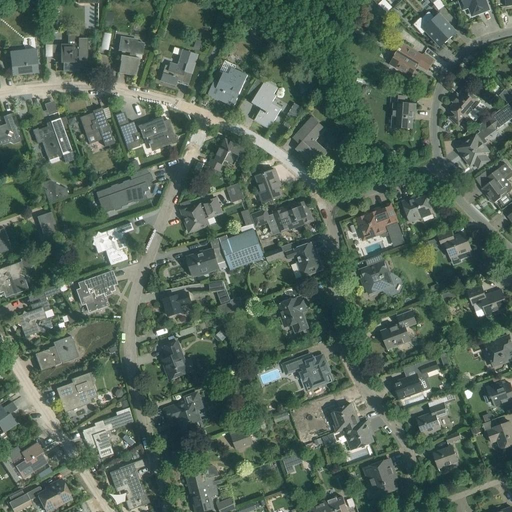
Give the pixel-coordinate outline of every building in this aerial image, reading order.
[(385,0),(383,0),(378,5),(386,13),(392,8),(385,0)] [(485,0),(460,0),(461,2),(462,2),(464,7),(468,5),(472,16),(489,10),(485,0)] [(420,18),(413,25),(422,34),(425,31),(438,45),(443,41),(445,43),(452,37),(450,34),(455,30),(448,23),(442,16),(437,20),(434,17),(429,12),(422,18),(420,18)] [(244,14),(240,24),(256,31),(259,22),(244,14)] [(101,49),(108,50),(111,34),(104,32),(101,49)] [(87,68),(87,38),(79,39),(79,35),(67,35),(67,45),(60,45),(60,53),(60,63),(63,63),(63,71),(73,71),(73,68),(87,68)] [(139,59),(138,58),(139,55),(142,55),(144,43),(130,41),(131,39),(128,39),(128,44),(120,42),(119,51),(122,52),(121,56),(120,55),(119,61),(120,61),(118,73),(135,76),(137,65),(138,65),(139,59)] [(199,50),(201,42),(196,40),(193,48),(199,50)] [(423,55),(422,57),(402,45),(391,64),(405,72),(411,76),(418,65),(427,70),(433,60),(424,55),(423,55)] [(11,68),(17,67),(18,75),(38,73),(36,49),(9,52),(11,68)] [(163,69),(163,72),(160,81),(175,86),(177,79),(182,80),(184,72),(191,74),(194,65),(197,55),(182,50),(177,65),(169,63),(167,70),(163,69)] [(212,86),(208,95),(215,98),(227,104),(229,99),(233,91),(239,94),(243,85),(248,75),(234,69),(236,65),(225,60),(220,71),(224,73),(221,79),(220,82),(215,80),(212,86)] [(252,103),(262,109),(255,120),(269,129),(275,121),(281,109),(271,103),(276,96),(274,94),(278,88),(265,80),(259,76),(253,86),(260,90),(257,94),(252,103)] [(450,109),(453,112),(449,117),(463,129),(469,121),(465,117),(462,114),(475,100),(464,90),(459,96),(457,94),(451,100),(455,104),(450,109)] [(412,129),(413,113),(415,114),(416,104),(404,103),(405,96),(394,96),(393,117),(396,118),(395,128),(412,129)] [(295,103),(289,114),(297,119),(303,107),(295,103)] [(511,109),(508,104),(476,128),(480,132),(482,130),(484,129),(486,129),(496,130),(511,118),(511,109)] [(89,144),(102,139),(104,147),(114,143),(102,108),(92,111),(93,113),(80,118),(89,144)] [(0,145),(9,143),(13,144),(20,142),(14,124),(10,114),(3,117),(7,128),(1,130),(0,127),(0,145)] [(38,128),(32,130),(33,132),(38,144),(42,142),(48,160),(62,155),(72,152),(63,128),(63,127),(64,127),(65,129),(68,128),(65,117),(60,119),(50,122),(52,125),(38,130),(38,128)] [(119,127),(126,145),(140,140),(139,137),(142,136),(143,139),(146,137),(149,144),(150,144),(152,149),(160,147),(160,148),(172,144),(171,139),(175,138),(170,124),(165,126),(162,117),(153,120),(153,122),(139,127),(140,132),(138,134),(133,122),(119,127)] [(293,138),(300,145),(296,149),(315,166),(322,159),(327,153),(320,147),(318,148),(313,143),(326,129),(313,117),(293,138)] [(286,122),(281,130),(287,133),(292,126),(286,122)] [(467,149),(462,153),(465,157),(464,158),(470,166),(474,163),(478,169),(489,161),(485,155),(489,152),(484,145),(487,142),(485,139),(486,129),(484,129),(482,130),(480,132),(476,135),(464,144),(467,149)] [(224,142),(215,160),(211,159),(208,166),(216,170),(222,173),(226,165),(223,164),(225,160),(234,165),(239,157),(244,159),(249,151),(228,140),(224,142)] [(136,161),(129,163),(132,172),(139,169),(136,161)] [(483,190),(486,195),(488,194),(494,203),(502,197),(501,195),(504,192),(506,195),(511,192),(511,189),(511,187),(506,180),(511,177),(511,175),(511,171),(506,164),(499,169),(486,178),(489,183),(484,187),(485,189),(483,190)] [(275,170),(266,173),(255,177),(265,202),(282,196),(277,183),(280,182),(275,170)] [(150,175),(151,174),(150,173),(137,178),(101,191),(96,193),(97,197),(100,205),(103,214),(129,205),(128,203),(135,200),(135,202),(145,199),(143,193),(148,191),(145,183),(149,182),(152,181),(150,175)] [(244,199),(238,183),(227,187),(232,203),(244,199)] [(53,189),(45,192),(46,195),(49,203),(69,196),(66,188),(64,188),(57,191),(53,189)] [(425,196),(413,201),(412,198),(402,202),(409,222),(417,219),(416,217),(431,211),(425,196)] [(187,225),(190,224),(192,231),(208,225),(206,219),(221,213),(222,212),(219,203),(218,204),(216,198),(201,203),(192,207),(194,213),(184,217),(187,225)] [(274,214),(267,217),(268,221),(267,221),(271,231),(282,227),(282,230),(296,225),(305,221),(304,219),(309,217),(305,205),(300,207),(299,205),(290,208),(274,214)] [(375,213),(359,219),(362,228),(360,229),(362,235),(364,234),(365,236),(368,235),(369,238),(378,234),(379,234),(380,236),(384,238),(390,236),(389,233),(386,225),(390,223),(396,221),(390,205),(385,207),(375,211),(375,213)] [(249,210),(242,213),(244,218),(247,226),(254,223),(251,215),(249,210)] [(264,210),(251,215),(255,226),(267,221),(268,221),(267,217),(264,210)] [(55,222),(48,225),(52,236),(59,233),(55,222)] [(122,233),(124,234),(133,230),(131,223),(91,237),(97,254),(113,248),(113,250),(117,251),(126,248),(122,237),(121,236),(122,233)] [(400,228),(390,232),(396,247),(406,243),(400,228)] [(3,229),(0,229),(0,253),(0,254),(11,250),(6,237),(3,229)] [(254,231),(230,240),(221,242),(222,247),(227,261),(228,261),(231,270),(264,258),(254,231)] [(450,231),(438,235),(442,247),(445,245),(450,258),(459,255),(461,260),(472,256),(470,251),(471,250),(465,233),(461,235),(454,238),(452,238),(450,231)] [(294,249),(286,252),(287,254),(289,259),(297,256),(303,271),(306,278),(323,271),(321,264),(317,255),(316,256),(311,243),(302,247),(294,249)] [(187,257),(193,277),(219,269),(218,264),(227,261),(222,247),(213,250),(213,249),(187,257)] [(268,262),(285,255),(282,247),(265,253),(268,262)] [(365,288),(372,285),(377,283),(380,290),(392,285),(381,255),(375,257),(365,261),(368,267),(362,269),(366,280),(363,282),(365,288)] [(0,292),(3,292),(5,291),(11,294),(25,290),(20,275),(19,273),(21,270),(23,269),(32,266),(28,256),(20,259),(21,262),(19,263),(18,262),(7,267),(0,269),(0,292)] [(81,289),(76,291),(81,305),(85,303),(89,312),(98,309),(108,306),(104,296),(111,294),(110,292),(108,287),(113,285),(116,284),(112,272),(106,274),(102,275),(84,282),(79,284),(80,287),(81,289)] [(57,286),(43,291),(46,298),(62,293),(57,286)] [(472,290),(468,292),(472,305),(473,305),(481,302),(486,315),(487,317),(490,316),(500,313),(498,308),(506,305),(501,290),(497,292),(485,296),(481,287),(472,290)] [(455,290),(441,295),(444,302),(457,297),(455,290)] [(182,312),(180,306),(191,302),(188,293),(177,296),(164,300),(169,316),(182,312)] [(287,302),(277,305),(281,317),(285,327),(295,323),(298,331),(308,328),(302,312),(306,310),(304,304),(302,297),(297,299),(297,298),(287,302)] [(25,314),(22,315),(15,317),(17,325),(20,324),(22,331),(25,330),(27,336),(39,332),(43,334),(45,330),(52,328),(50,320),(46,319),(44,312),(50,309),(47,300),(31,305),(32,311),(25,314)] [(221,306),(218,307),(221,315),(234,311),(231,302),(221,306)] [(73,310),(66,313),(70,324),(78,319),(73,310)] [(397,317),(400,324),(381,331),(388,350),(410,341),(405,327),(416,323),(412,311),(397,317)] [(181,336),(195,332),(193,327),(179,331),(181,336)] [(55,347),(35,354),(41,371),(45,370),(50,368),(70,360),(69,356),(77,353),(71,336),(62,339),(53,343),(55,347)] [(511,343),(509,336),(500,340),(484,345),(492,366),(504,362),(511,359),(511,354),(509,346),(511,345),(511,343)] [(169,379),(179,376),(188,372),(177,342),(173,344),(163,347),(167,358),(162,360),(169,379)] [(305,372),(307,379),(303,381),(306,389),(317,384),(326,381),(329,376),(330,376),(325,361),(326,360),(324,357),(305,364),(302,358),(284,365),(287,374),(300,370),(301,374),(305,372)] [(434,357),(419,363),(420,367),(423,374),(427,373),(438,369),(435,361),(434,357)] [(61,404),(62,407),(63,407),(65,413),(92,403),(90,399),(97,397),(89,373),(72,379),(74,382),(56,389),(62,404),(61,404)] [(403,379),(393,383),(399,400),(404,398),(409,396),(423,391),(430,388),(427,378),(428,377),(427,373),(423,374),(417,376),(416,374),(407,378),(403,379)] [(486,388),(490,399),(491,399),(494,408),(511,401),(511,388),(510,383),(503,386),(501,382),(486,388)] [(166,409),(169,419),(179,416),(185,432),(196,428),(195,426),(197,422),(199,422),(196,413),(204,410),(198,392),(182,398),(183,403),(166,409)] [(432,414),(417,420),(422,434),(426,433),(431,431),(441,428),(437,418),(448,414),(444,404),(456,401),(453,393),(447,395),(441,398),(432,401),(428,402),(430,408),(432,414)] [(0,404),(0,428),(3,433),(8,430),(17,424),(10,414),(17,409),(12,402),(3,409),(0,405),(0,404)] [(242,402),(232,409),(240,421),(250,415),(242,402)] [(351,404),(341,407),(328,412),(336,432),(344,429),(359,424),(359,423),(357,417),(356,418),(351,404)] [(95,426),(82,431),(89,450),(96,448),(98,451),(111,446),(106,432),(114,429),(133,422),(129,408),(115,413),(116,415),(94,424),(95,426)] [(359,423),(359,424),(344,429),(351,450),(373,442),(368,428),(370,427),(367,421),(359,423)] [(498,440),(501,449),(511,445),(511,427),(510,422),(493,428),(493,429),(487,431),(488,433),(491,443),(498,440)] [(236,449),(253,443),(248,430),(231,436),(236,449)] [(314,440),(321,437),(319,432),(301,439),(302,444),(314,440)] [(461,438),(458,432),(445,437),(447,443),(461,438)] [(325,446),(337,442),(334,433),(322,438),(325,446)] [(21,453),(22,454),(11,461),(23,479),(39,468),(47,463),(41,453),(43,452),(37,443),(29,448),(21,453)] [(458,462),(453,446),(433,453),(438,469),(458,462)] [(135,450),(130,453),(133,458),(138,454),(135,450)] [(284,459),(287,468),(297,462),(295,456),(284,459)] [(397,489),(394,480),(397,479),(390,459),(365,468),(366,473),(370,483),(372,482),(377,496),(397,489)] [(133,463),(119,468),(119,469),(109,473),(116,492),(126,489),(130,499),(125,501),(128,511),(141,506),(140,505),(148,502),(145,493),(143,494),(137,477),(138,477),(133,463)] [(209,466),(203,468),(186,472),(191,491),(196,511),(199,511),(213,508),(210,496),(218,494),(216,485),(214,477),(219,475),(217,471),(217,470),(216,469),(215,468),(215,467),(214,467),(213,466),(212,466),(211,466),(210,466),(209,466)] [(10,503),(8,505),(11,511),(19,511),(32,505),(30,502),(39,497),(46,511),(47,511),(63,504),(71,499),(61,480),(52,484),(52,485),(53,487),(41,493),(40,491),(40,490),(40,489),(39,489),(39,488),(38,488),(37,488),(23,496),(22,492),(8,499),(10,503)] [(337,499),(336,497),(325,501),(328,511),(348,511),(343,497),(337,499)] [(328,511),(325,501),(318,504),(319,506),(309,509),(309,511),(328,511)] [(226,507),(223,502),(218,504),(221,511),(229,511),(234,510),(231,505),(226,507)]
